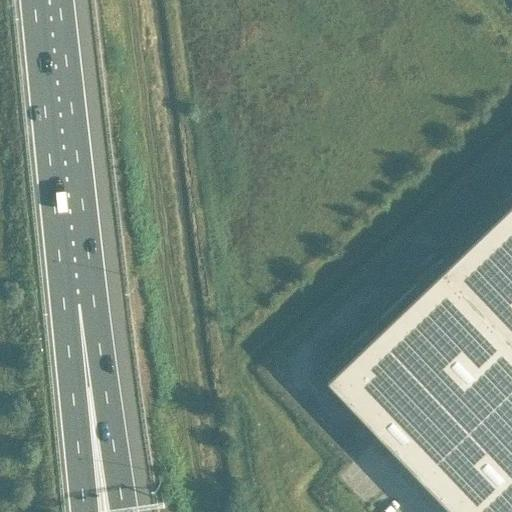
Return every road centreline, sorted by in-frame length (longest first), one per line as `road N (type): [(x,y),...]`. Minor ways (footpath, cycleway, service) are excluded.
road 1 (track): [(133,0),(211,511)]
road 2 (motorway): [(75,290),(48,0)]
road 3 (motorway): [(121,511),(75,290)]
road 4 (motorway): [(86,511),(75,290)]
